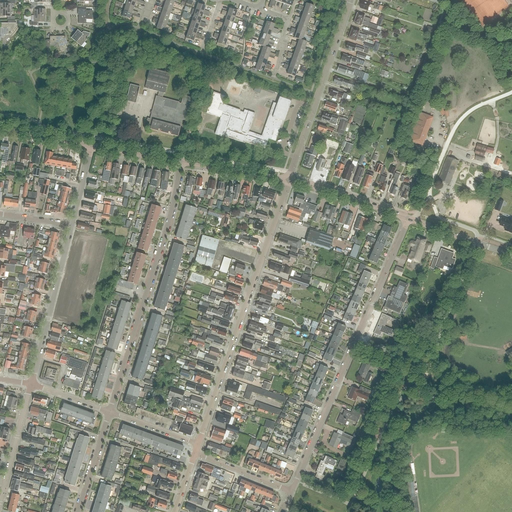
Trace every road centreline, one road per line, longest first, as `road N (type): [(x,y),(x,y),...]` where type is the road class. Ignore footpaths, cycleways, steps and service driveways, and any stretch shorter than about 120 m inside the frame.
road 1 (residential): [(291,491),(408,218)]
road 2 (residential): [(196,443),(287,180)]
road 3 (unclassified): [(109,412),(179,162)]
road 4 (residential): [(287,180),(349,0)]
road 5 (unclassified): [(30,384),(70,226)]
road 6 (tertiary): [(287,180),(408,218)]
